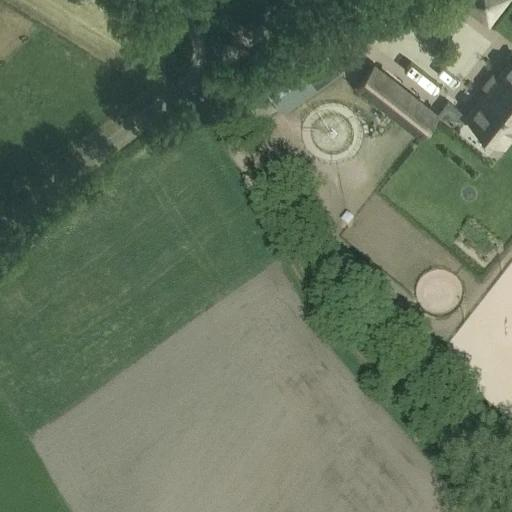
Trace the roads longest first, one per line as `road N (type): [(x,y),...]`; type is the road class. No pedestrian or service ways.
road 1 (track): [(182,0),(224,141),(258,215),(347,338),(496,511)]
road 2 (unclassified): [(0,227),(310,0)]
